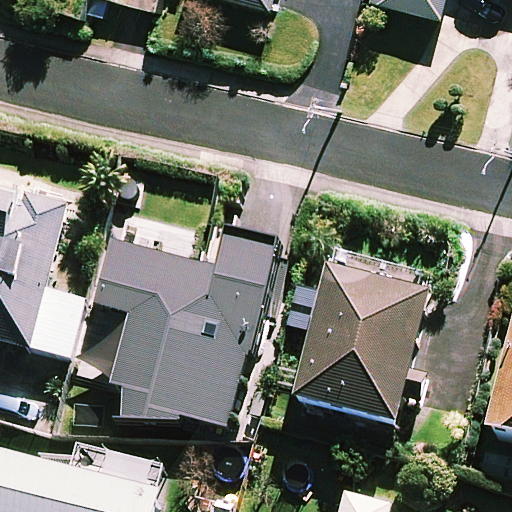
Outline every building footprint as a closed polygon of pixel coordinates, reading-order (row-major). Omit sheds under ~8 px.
[(226,0),(277,14),(280,0),(226,0)] [(381,0),(380,5),(446,22),(451,0),(381,0)] [(5,195),(15,153),(0,149),(0,346),(73,363),(87,305),(49,296),(69,210),(5,195)] [(198,237),(124,217),(99,311),(134,320),(115,391),(128,395),(122,419),(178,434),(181,422),(230,435),(277,256),(227,242),(198,235),(198,237)] [(433,301),(332,275),(298,407),(399,433),(433,301)] [(511,340),(489,435),(511,440),(511,340)] [(158,511),(163,494),(6,458),(0,482),(0,511),(158,511)] [(390,511),(391,511),(348,500),(345,511),(390,511)]
